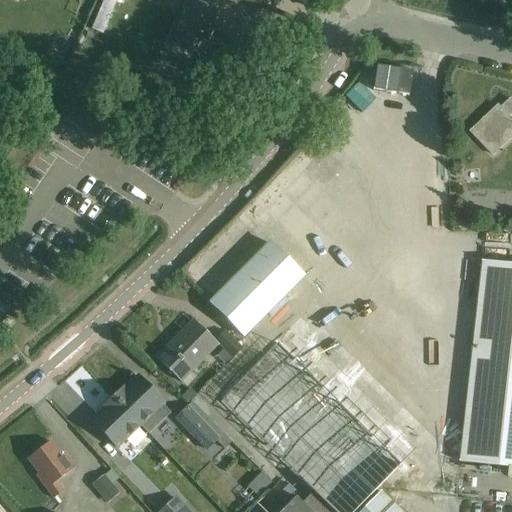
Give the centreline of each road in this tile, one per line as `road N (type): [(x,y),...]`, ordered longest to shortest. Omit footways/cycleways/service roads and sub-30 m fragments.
road 1 (unclassified): [(0,405),(193,230),(297,111),(340,47),(383,19)]
road 2 (unclassified): [(511,51),(383,19)]
